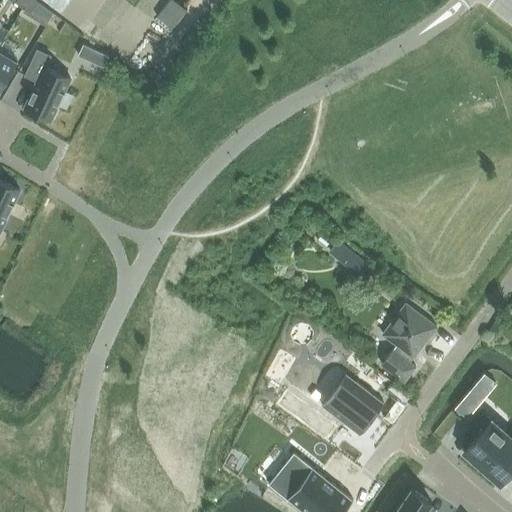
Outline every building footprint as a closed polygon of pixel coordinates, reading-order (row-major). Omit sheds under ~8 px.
[(35,0),(28,0),(23,7),(30,12),(38,2),(35,0)] [(0,89),(18,60),(0,49),(0,89)] [(25,107),(51,120),(70,78),(46,66),(51,56),(38,50),(25,74),(37,80),(25,107)] [(108,56),(96,50),(91,61),(103,67),(108,56)] [(0,230),(0,231),(20,188),(0,179),(0,230)] [(337,239),(329,249),(337,255),(345,246),(337,239)] [(359,257),(352,266),(361,274),(369,265),(359,257)] [(281,264),(280,269),(283,274),(288,275),(293,272),(294,267),(291,262),(286,261),(281,264)] [(414,357),(437,326),(406,303),(383,334),(397,344),(382,364),(404,381),(416,366),(409,361),(413,357),(414,357)] [(342,371),(319,403),(356,433),(381,402),(342,371)] [(478,404),(465,394),(455,407),(467,417),(478,404)] [(478,434),(464,450),(465,452),(481,466),(509,434),(483,410),(469,426),(478,434)] [(511,430),(509,434),(481,466),(500,482),(511,467),(511,430)] [(287,454),(264,487),(302,511),(339,511),(349,497),(287,454)] [(411,488),(394,511),(424,511),(432,502),(412,488),(411,488)]
